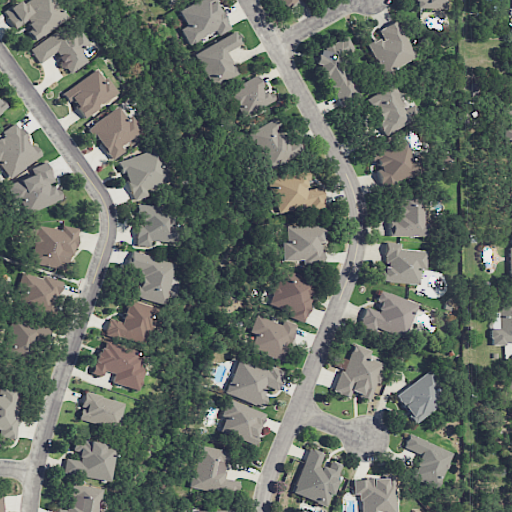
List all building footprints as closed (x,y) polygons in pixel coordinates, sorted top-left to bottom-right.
[(34,40),(66,20),(53,0),(27,0),(20,5),(18,1),(2,11),(13,29),(23,23),(34,40)] [(198,0),(178,10),(186,26),(179,29),(187,45),(215,31),(217,36),(230,29),(215,0),(198,0)] [(276,0),(285,9),(294,0),(276,0)] [(414,0),(414,8),(442,9),(442,0),(414,0)] [(378,30),(382,37),(367,44),(382,74),(415,58),(397,21),(378,30)] [(28,49),(37,64),(55,53),(68,74),(88,61),(81,50),(89,45),(78,28),(65,36),(61,29),(28,49)] [(242,44),(235,32),(194,54),(211,87),(237,73),(226,53),(242,44)] [(357,99),(341,56),(353,51),(348,38),(313,52),(322,77),(326,76),(337,106),(357,99)] [(82,117),(116,95),(98,68),(61,93),(67,103),(71,100),(82,117)] [(274,101),(270,90),(263,92),(258,78),(225,90),(235,116),(274,101)] [(109,161),(123,151),(120,146),(141,132),(130,115),(125,119),(117,107),(87,127),(109,161)] [(504,141),(511,140),(511,109),(503,109),(504,141)] [(249,132),(266,168),(301,151),(296,141),(287,145),(280,130),(281,129),(276,119),(249,132)] [(0,136),(0,166),(7,178),(41,157),(33,144),(30,146),(15,123),(1,132),(3,135),(0,136)] [(416,177),(410,143),(369,150),(372,168),(376,167),(379,183),(416,177)] [(120,159),(130,201),(147,196),(145,189),(172,182),(167,161),(162,162),(159,149),(120,159)] [(61,200),(55,184),(55,185),(46,162),(33,167),(36,173),(7,185),(14,202),(20,199),(26,214),(61,200)] [(320,186),(308,190),(305,181),(309,180),(306,168),(268,180),(278,217),(325,204),(320,186)] [(390,237),(424,236),(423,198),(396,198),(396,216),(390,216),(390,237)] [(150,247),(150,241),(172,242),(172,206),(136,206),(135,246),(150,247)] [(62,269),(65,253),(73,254),(77,228),(62,226),(61,230),(30,225),(27,241),(33,242),(29,264),(62,269)] [(281,242),(282,263),(322,262),(322,242),(323,242),(323,226),(286,227),(287,242),(281,242)] [(426,251),(400,250),(400,243),(385,242),(384,269),(380,269),(380,282),(418,284),(418,269),(426,270),(426,251)] [(174,263),(131,251),(127,267),(141,270),(134,297),(163,305),(174,263)] [(302,319),(314,280),(279,269),(267,308),(302,319)] [(41,278),(22,272),(18,286),(23,288),(18,304),(48,313),(58,281),(42,276),(41,278)] [(417,304),(379,290),(375,301),(380,302),(377,311),(364,307),(358,324),(403,341),(417,304)] [(146,345),(155,307),(127,300),(121,322),(108,319),(104,335),(146,345)] [(511,344),(511,302),(490,303),(492,345),(511,344)] [(280,325),(255,315),(248,332),(253,334),(248,348),(282,361),(296,325),(282,320),(280,325)] [(8,322),(10,359),(28,358),(27,344),(38,344),(37,321),(8,322)] [(136,390),(146,354),(100,342),(92,375),(102,377),(104,371),(113,374),(110,383),(136,390)] [(332,392),(349,398),(350,393),(370,399),(382,363),(368,359),(370,350),(352,344),(347,360),(339,358),(336,368),(339,369),(332,392)] [(224,393),(257,406),(265,386),(276,390),(283,371),(268,366),(266,369),(237,357),(224,393)] [(394,395),(412,422),(446,398),(428,371),(394,395)] [(0,438),(13,439),(16,388),(0,386),(0,438)] [(78,419),(116,429),(124,403),(84,392),(80,406),(81,407),(78,419)] [(253,444),(264,414),(225,399),(218,417),(223,418),(218,431),(253,444)] [(452,454),(409,433),(403,446),(420,455),(410,475),(436,488),(452,454)] [(64,458),(62,475),(109,481),(114,446),(73,441),(72,451),(78,452),(77,460),(64,458)] [(188,488),(236,496),(238,481),(222,479),(227,450),(195,445),(188,488)] [(291,493),(325,506),(340,465),(329,461),(326,468),(318,465),(322,453),(307,448),(291,493)] [(359,511),(395,511),(395,478),(352,479),(352,494),(360,494),(359,511)] [(96,511),(101,489),(72,484),(67,511),(57,509),(56,511),(96,511)]
